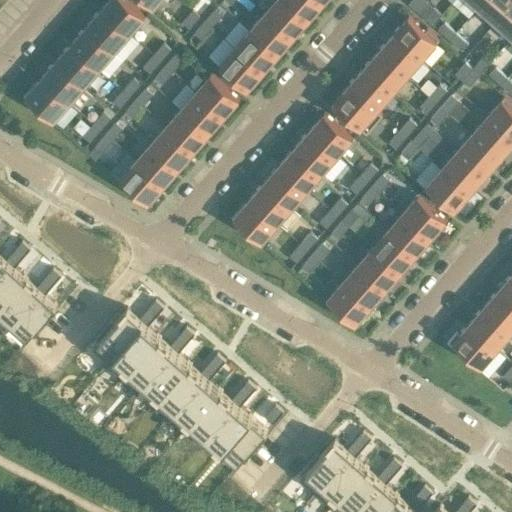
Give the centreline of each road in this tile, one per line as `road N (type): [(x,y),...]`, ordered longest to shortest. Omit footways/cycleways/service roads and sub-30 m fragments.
road 1 (residential): [(155,245),(371,0)]
road 2 (residential): [(155,245),(371,369)]
road 3 (residential): [(371,369),(511,209)]
road 4 (residential): [(0,155),(155,245)]
road 5 (residential): [(371,369),(511,462)]
